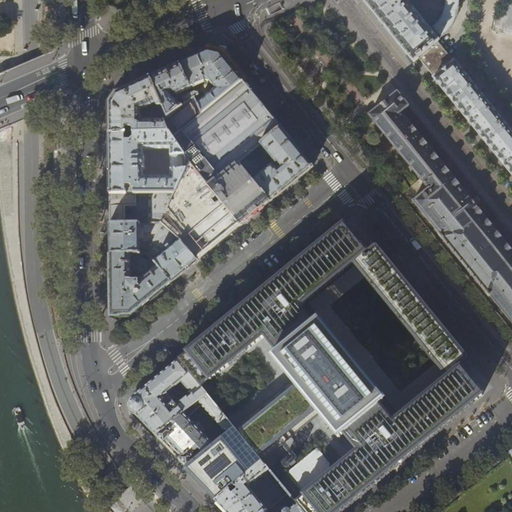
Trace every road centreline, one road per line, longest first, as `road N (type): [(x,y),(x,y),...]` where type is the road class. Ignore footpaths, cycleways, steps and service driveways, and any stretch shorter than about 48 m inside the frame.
road 1 (residential): [(355,176),(95,385)]
road 2 (primary): [(84,66),(86,321),(95,385)]
road 3 (residential): [(343,0),(511,210)]
road 4 (primary): [(511,372),(355,176)]
road 5 (primary): [(355,176),(244,38),(232,14),(235,0)]
road 6 (primary): [(84,66),(234,0)]
road 7 (residential): [(387,511),(511,406)]
road 8 (primary): [(95,385),(120,439),(190,511)]
